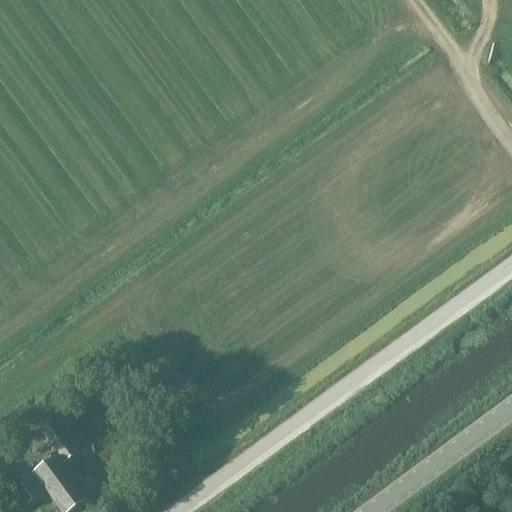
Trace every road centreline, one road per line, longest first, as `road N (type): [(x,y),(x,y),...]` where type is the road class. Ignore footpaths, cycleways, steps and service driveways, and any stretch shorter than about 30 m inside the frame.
road 1 (unclassified): [(176,511),(511,265)]
road 2 (tertiary): [(372,511),(511,406)]
